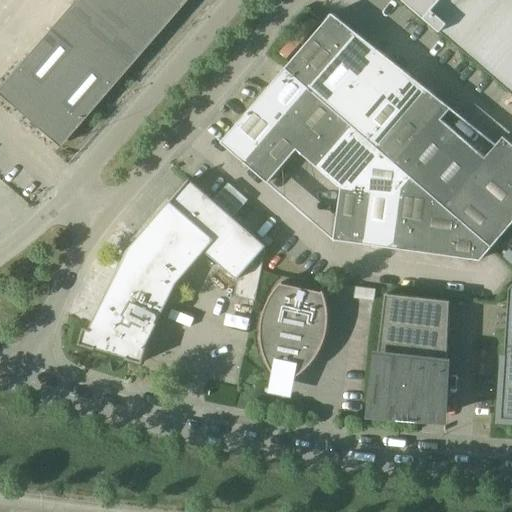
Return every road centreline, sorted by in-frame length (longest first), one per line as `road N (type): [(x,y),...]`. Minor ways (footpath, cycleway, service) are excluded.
road 1 (unclassified): [(511,470),(254,447),(33,384)]
road 2 (unclassified): [(108,218),(295,0)]
road 3 (unclassified): [(229,0),(68,186)]
road 4 (unclassified): [(33,384),(49,320),(108,218)]
